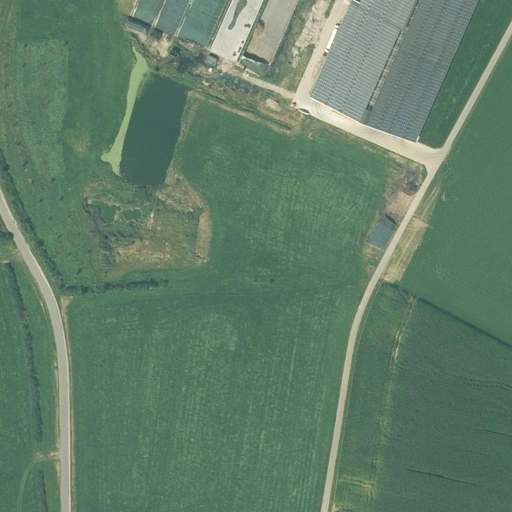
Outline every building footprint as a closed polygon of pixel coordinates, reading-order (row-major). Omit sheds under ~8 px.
[(359,0),(351,0),(310,94),(313,95),(354,0),(355,0),(374,8),(377,0),(359,0)] [(354,0),(313,95),(412,139),(473,0),(377,0),(374,8),(355,0),(354,0)] [(154,25),(142,24),(141,33),(154,34),(154,25)] [(294,77),(305,42),(294,38),(282,74),(294,77)] [(328,141),(345,146),(348,135),(331,131),(328,141)] [(318,139),(314,151),(329,155),(332,143),(318,139)]
